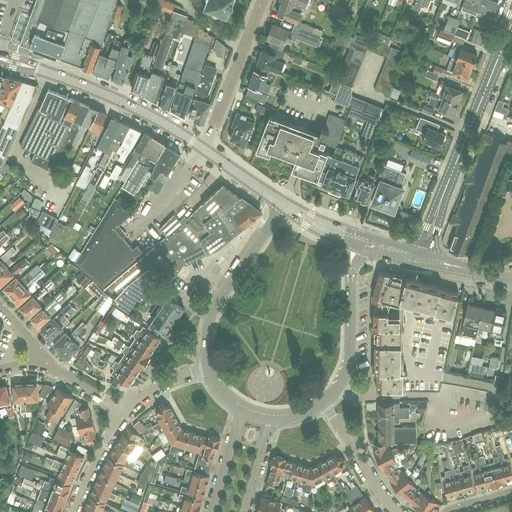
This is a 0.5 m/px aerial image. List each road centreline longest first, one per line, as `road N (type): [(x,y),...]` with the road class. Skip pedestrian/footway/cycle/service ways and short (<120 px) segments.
road 1 (residential): [(334,389),(444,393),(443,426),(490,413),(495,394),(448,377)]
road 2 (tertiary): [(421,253),(505,36)]
road 3 (tertiary): [(203,147),(76,81),(0,59)]
road 4 (unclassified): [(285,203),(208,315),(206,366)]
road 5 (residential): [(203,147),(260,0)]
road 6 (unclassified): [(334,389),(346,357),(351,237)]
road 7 (residential): [(399,511),(319,400)]
